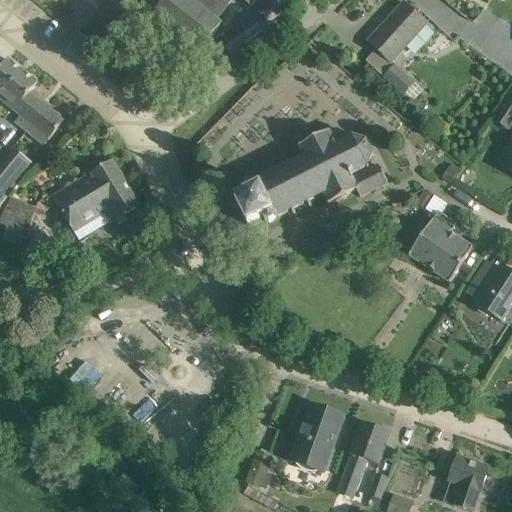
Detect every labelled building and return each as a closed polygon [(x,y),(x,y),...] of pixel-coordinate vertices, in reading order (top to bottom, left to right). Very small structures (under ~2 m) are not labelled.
[(164,0),(154,14),(200,51),(221,24),(217,20),(232,0),(240,0),(250,7),(255,0),(164,0)] [(392,67),(390,64),(426,23),(404,3),(367,43),(376,51),(366,62),(383,77),(382,78),(403,97),(414,84),(394,65),(392,67)] [(18,108),(30,94),(38,84),(8,60),(0,69),(0,93),(14,105),(10,109),(5,115),(15,123),(24,113),(18,108)] [(511,93),(494,122),(509,132),(511,126),(511,93)] [(44,146),(64,121),(30,94),(18,108),(24,113),(15,123),(26,132),(44,146)] [(336,147),(331,137),(329,134),(330,131),(328,130),(327,133),(301,147),(298,146),(297,148),(300,149),(305,158),(291,165),(288,161),(286,162),(288,167),(275,173),(273,169),(270,170),(272,175),(257,183),(256,181),(250,179),(245,182),(243,188),(247,195),(235,201),(247,226),(263,218),(265,222),(269,223),(273,221),(274,220),(291,211),(293,215),(296,214),(293,210),(307,203),(309,207),(312,206),(309,202),(323,195),(328,204),(327,207),(329,208),(330,205),(356,191),(360,198),(388,184),(379,167),(368,172),(368,171),(369,169),(367,167),(371,156),(374,156),(374,154),(377,154),(377,151),(374,151),(366,144),(367,141),(366,140),(364,143),(353,139),(353,136),(351,136),(351,140),(336,147)] [(35,166),(20,154),(12,164),(27,176),(35,166)] [(511,154),(503,167),(511,172),(511,154)] [(89,205),(124,183),(112,162),(64,191),(70,200),(74,197),(77,202),(73,205),(74,208),(86,200),(89,205)] [(450,169),(443,179),(450,184),(457,174),(450,169)] [(57,205),(74,233),(105,214),(111,224),(139,207),(124,183),(89,205),(86,200),(74,208),(73,205),(77,202),(74,197),(70,200),(64,191),(53,198),(57,205)] [(413,208),(424,215),(434,198),(423,191),(413,208)] [(36,210),(11,198),(0,221),(0,225),(8,229),(4,238),(19,244),(23,236),(25,236),(37,210),(36,210)] [(39,203),(36,210),(37,210),(44,213),(57,205),(53,198),(47,202),(45,199),(39,203)] [(443,245),(450,235),(456,226),(437,213),(424,233),(443,245)] [(472,250),(450,235),(443,245),(424,233),(409,256),(450,284),(472,250)] [(501,322),(511,305),(511,274),(501,267),(494,278),(482,270),(467,294),(478,302),(475,305),(501,322)] [(322,476),(336,436),(343,417),(312,406),(291,464),(322,476)] [(378,467),(390,434),(362,424),(337,493),(354,500),(367,463),(378,467)] [(245,486),(249,487),(260,491),(260,489),(266,473),(271,458),(257,453),(248,479),(245,486)] [(465,511),(472,511),(489,469),(457,458),(448,482),(464,489),(456,508),(465,511)] [(371,497),(381,500),(388,480),(374,476),(367,496),(371,497)] [(409,511),(412,503),(393,496),(387,511),(409,511)] [(377,511),(381,500),(371,497),(368,508),(377,511)]
